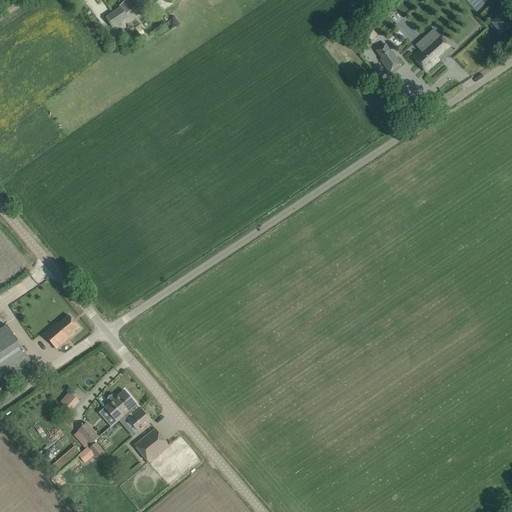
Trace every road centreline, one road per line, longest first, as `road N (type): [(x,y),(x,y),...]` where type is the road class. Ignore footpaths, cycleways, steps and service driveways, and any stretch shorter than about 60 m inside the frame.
road 1 (unclassified): [(106,331),(511,61)]
road 2 (unclassified): [(261,511),(106,331)]
road 3 (unclassified): [(106,331),(0,208)]
